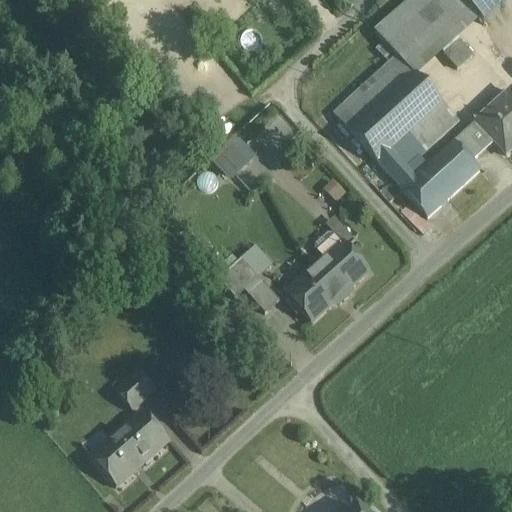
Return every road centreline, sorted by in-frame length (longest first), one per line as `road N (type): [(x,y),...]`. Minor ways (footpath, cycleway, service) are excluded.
road 1 (unclassified): [(511,199),(158,511)]
road 2 (track): [(434,270),(305,124),(297,99),(306,73),(346,32)]
